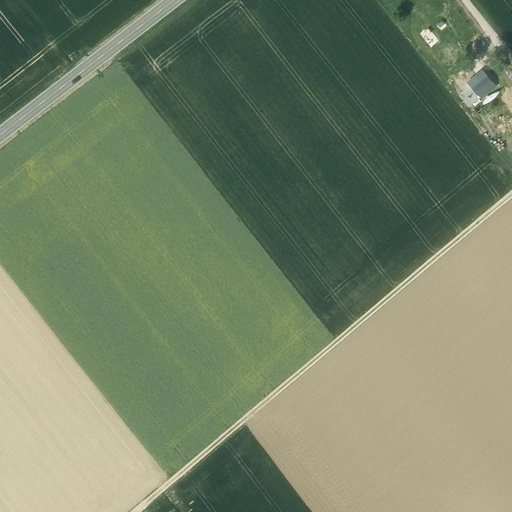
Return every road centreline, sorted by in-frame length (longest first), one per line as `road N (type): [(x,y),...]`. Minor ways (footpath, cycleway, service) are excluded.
road 1 (track): [(511,195),(146,511)]
road 2 (secondary): [(179,0),(0,142)]
